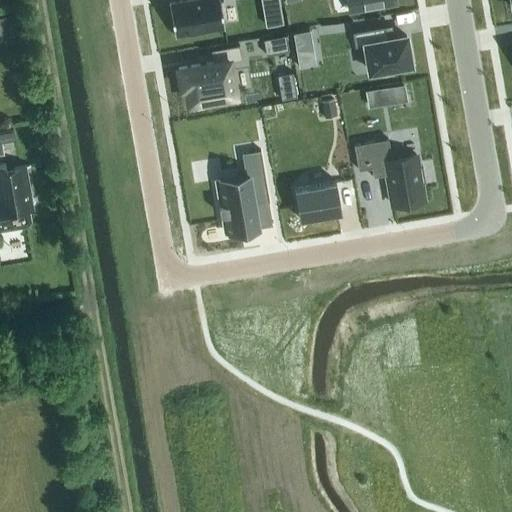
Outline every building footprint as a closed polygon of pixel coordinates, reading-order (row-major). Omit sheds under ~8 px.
[(219,0),(180,0),(169,2),(175,36),(224,27),(219,0)] [(347,0),(349,10),(396,1),(395,0),(347,0)] [(21,24),(19,12),(6,14),(8,26),(21,24)] [(385,25),(352,31),(355,45),(365,44),(369,70),(410,63),(408,49),(406,34),(387,38),(385,25)] [(233,98),(232,94),(235,93),(229,60),(241,58),(239,44),(211,49),(213,61),(178,67),(181,86),(186,85),(189,101),(214,97),(215,101),(233,98)] [(13,127),(0,129),(0,141),(15,138),(13,127)] [(388,137),(354,143),(358,169),(371,167),(373,175),(387,173),(392,204),(423,198),(420,182),(425,181),(422,165),(418,166),(416,154),(392,158),(388,137)] [(253,198),(267,196),(268,199),(269,199),(260,147),(258,147),(259,150),(243,152),(247,172),(217,177),(226,230),(245,227),(244,225),(257,223),(253,198)] [(28,209),(32,208),(25,165),(6,169),(5,163),(0,163),(0,229),(27,225),(30,220),(28,209)] [(336,180),(294,188),(299,218),(341,210),(336,180)]
